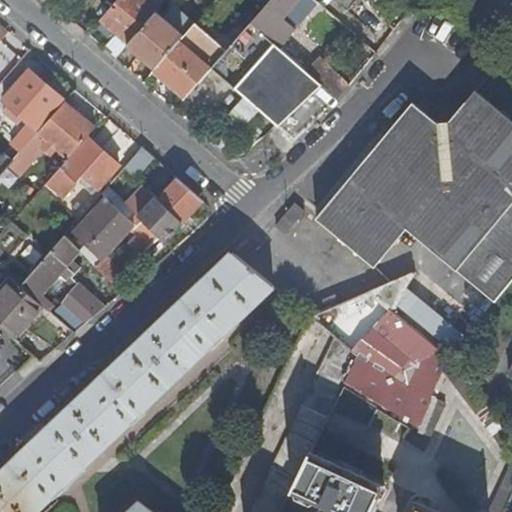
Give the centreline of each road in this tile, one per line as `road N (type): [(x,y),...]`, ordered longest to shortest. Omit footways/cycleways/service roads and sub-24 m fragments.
road 1 (residential): [(244,211),(0,428)]
road 2 (residential): [(11,0),(244,211)]
road 3 (residential): [(438,18),(244,211)]
